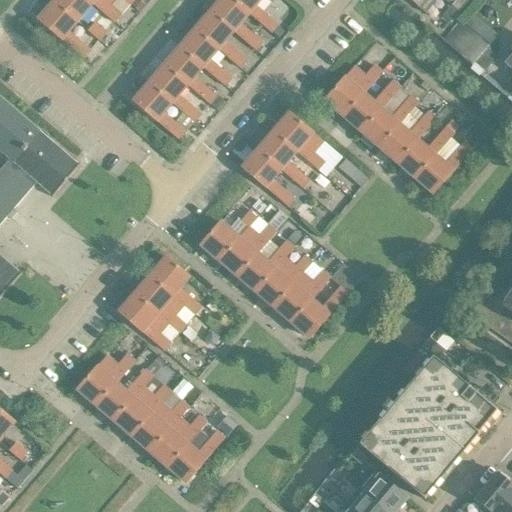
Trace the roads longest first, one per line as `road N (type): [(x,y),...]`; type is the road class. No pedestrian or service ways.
road 1 (residential): [(177,190),(339,0)]
road 2 (residential): [(9,366),(36,356),(177,190)]
road 3 (residential): [(177,190),(91,119),(0,60)]
